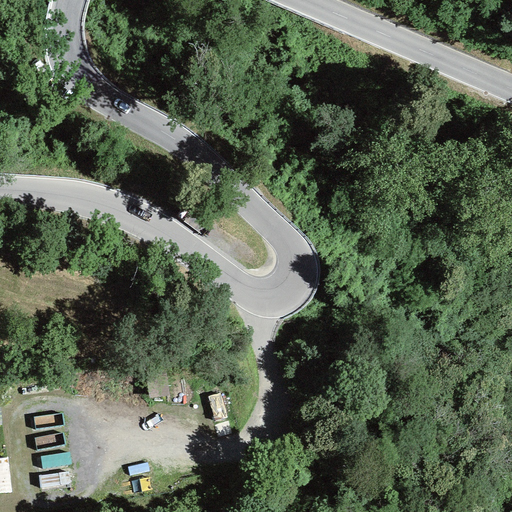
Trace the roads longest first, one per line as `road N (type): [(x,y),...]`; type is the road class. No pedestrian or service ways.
road 1 (tertiary): [(69,0),(65,37),(84,87),(180,142),(242,194),(293,269),(284,292),(261,304),(123,212),(0,188)]
road 2 (track): [(84,440),(223,459),(250,450),(267,426),(261,304)]
road 3 (tertiary): [(511,93),(301,0)]
